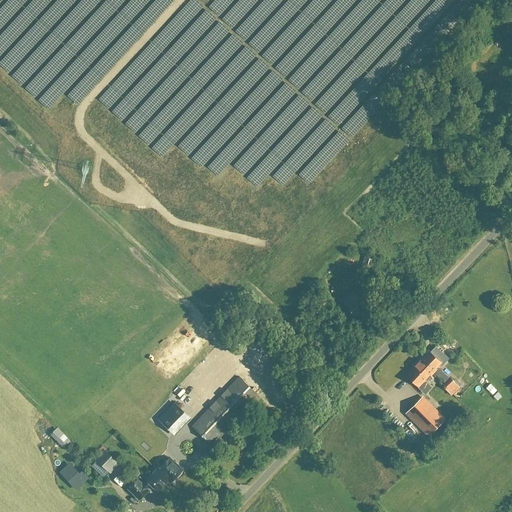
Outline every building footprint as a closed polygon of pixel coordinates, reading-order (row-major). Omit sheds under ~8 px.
[(374,261),(364,258),(359,271),(368,275),(374,261)] [(354,316),(369,302),(355,288),(341,301),(354,316)] [(419,360),(418,360),(415,364),(416,365),(406,376),(418,387),(423,382),(424,383),(433,373),(432,372),(440,363),(428,352),(420,361),(419,360)] [(192,426),(211,445),(212,445),(258,396),(238,377),(192,426)] [(450,379),(442,386),(451,396),(459,388),(450,379)] [(393,399),(388,402),(399,416),(403,412),(393,399)] [(427,435),(443,420),(423,399),(407,415),(427,435)] [(159,420),(172,433),(188,417),(174,404),(159,420)] [(102,465),(110,457),(104,452),(96,460),(102,465)] [(168,481),(168,482),(170,483),(176,477),(178,477),(181,474),(181,472),(182,470),(169,458),(157,471),(168,481)] [(157,471),(155,469),(145,480),(146,481),(142,485),(137,480),(128,489),(139,500),(148,491),(145,488),(150,484),(158,492),(168,482),(168,481),(157,471)] [(70,480),(77,487),(85,480),(79,472),(70,480)]
